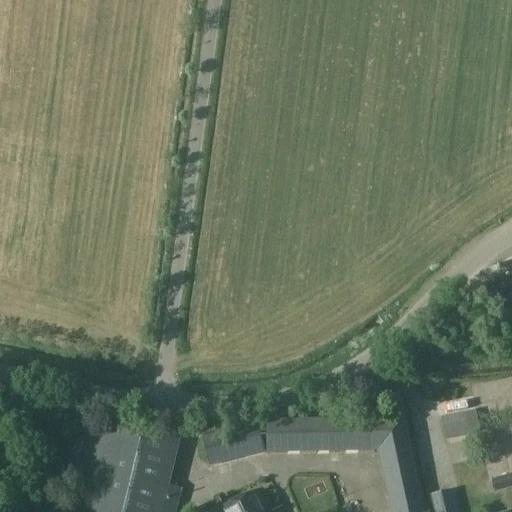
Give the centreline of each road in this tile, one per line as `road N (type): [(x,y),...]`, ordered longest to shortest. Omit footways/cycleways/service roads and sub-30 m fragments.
road 1 (unclassified): [(162,404),(216,0)]
road 2 (unclassified): [(511,233),(327,385),(230,407),(162,404)]
road 3 (unclassified): [(162,404),(0,373)]
